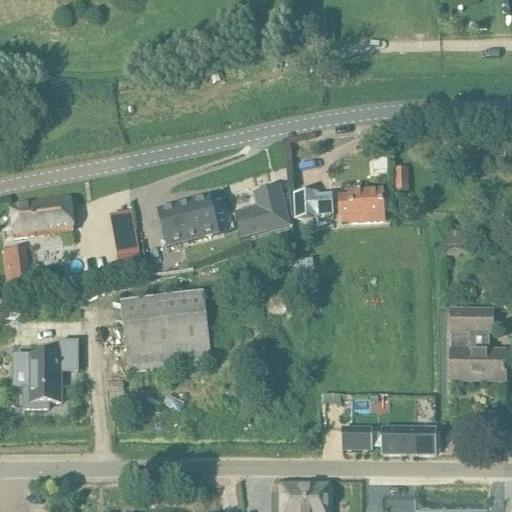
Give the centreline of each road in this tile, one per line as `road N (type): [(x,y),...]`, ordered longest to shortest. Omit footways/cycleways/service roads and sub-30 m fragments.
road 1 (tertiary): [(0,188),(301,123),(511,108)]
road 2 (unclassified): [(0,469),(511,471)]
